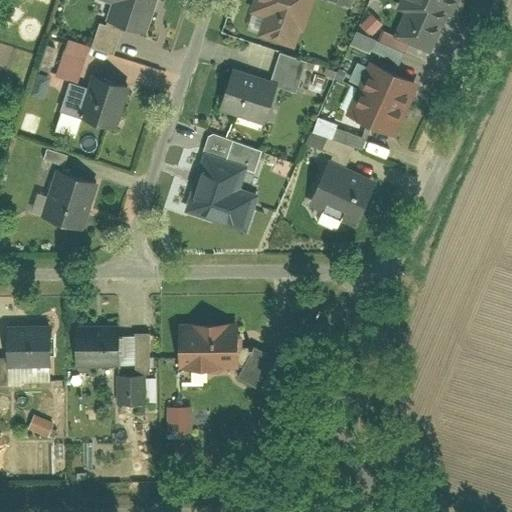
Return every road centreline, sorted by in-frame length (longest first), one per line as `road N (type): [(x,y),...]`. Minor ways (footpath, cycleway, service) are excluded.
road 1 (residential): [(511,3),(389,275)]
road 2 (residential): [(203,0),(142,184),(132,269)]
road 3 (residential): [(132,269),(389,275)]
road 4 (residential): [(318,393),(344,460),(366,492),(397,511)]
road 5 (residential): [(318,393),(287,477),(250,511)]
road 6 (residential): [(389,275),(318,393)]
road 7 (residential): [(0,271),(132,269)]
